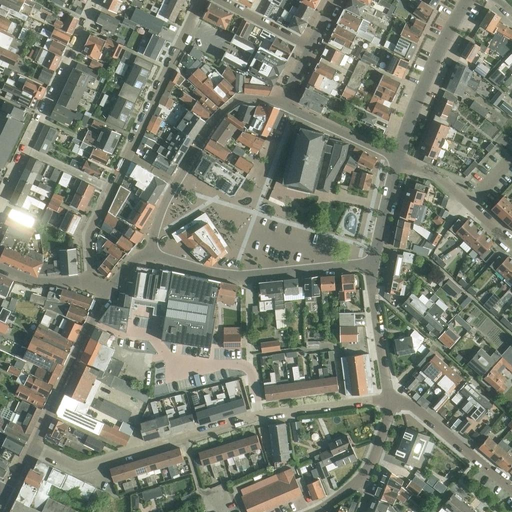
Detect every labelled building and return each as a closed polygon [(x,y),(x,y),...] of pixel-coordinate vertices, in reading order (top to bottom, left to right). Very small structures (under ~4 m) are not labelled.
[(0,0),(0,3),(19,12),(23,3),(16,0),(0,0)] [(16,0),(23,3),(33,8),(40,11),(41,7),(35,4),(27,0),(16,0)] [(104,0),(101,6),(116,13),(122,2),(116,0),(104,0)] [(133,0),(132,4),(140,9),(143,4),(135,0),(133,0)] [(159,1),(163,3),(180,11),(185,0),(170,0),(169,0),(157,0),(159,1)] [(320,0),(300,0),(300,2),(301,2),(315,10),(320,0)] [(378,10),(369,6),(357,0),(350,0),(346,9),(360,16),(364,9),(366,10),(367,8),(369,9),(367,12),(376,17),(379,11),(378,11),(378,10)] [(395,8),(381,0),(357,0),(369,6),(371,0),(372,0),(378,3),(378,4),(387,9),(387,10),(392,13),(395,8)] [(419,0),(408,0),(412,3),(413,0),(414,0),(417,2),(415,5),(417,6),(413,13),(428,23),(434,10),(419,0)] [(262,14),(268,17),(274,4),(269,1),(262,14)] [(315,10),(301,2),(297,9),(293,6),(290,12),(308,22),(315,10)] [(28,17),(19,12),(0,3),(0,16),(5,19),(7,16),(6,16),(8,13),(26,21),(28,17)] [(174,22),(180,11),(163,3),(160,9),(153,6),(151,11),(157,14),(156,17),(152,16),(165,22),(167,23),(169,19),(174,22)] [(210,3),(203,18),(226,30),(233,14),(211,3),(210,3)] [(131,18),(134,11),(128,9),(124,17),(130,20),(131,18)] [(165,22),(152,16),(151,17),(135,9),(134,11),(131,18),(150,27),(148,33),(153,35),(146,49),(140,47),(137,53),(143,56),(144,55),(155,60),(165,40),(157,36),(165,22)] [(355,34),(372,42),(375,37),(358,29),(363,19),(345,10),(338,23),(356,33),(355,34)] [(511,30),(498,22),(501,18),(489,10),(488,12),(489,12),(480,26),(494,34),(496,31),(509,38),(504,46),(499,43),(494,52),(502,57),(511,47),(511,30)] [(308,22),(290,12),(286,20),(279,17),(276,22),(301,35),(308,22)] [(102,30),(112,35),(119,21),(102,13),(101,16),(99,16),(97,19),(98,21),(97,23),(104,26),(102,30)] [(54,25),(57,19),(48,15),(45,21),(54,25)] [(11,22),(5,19),(0,16),(0,27),(7,31),(11,22)] [(57,19),(54,25),(53,26),(72,35),(79,20),(69,16),(66,22),(63,21),(63,23),(56,20),(57,19)] [(122,24),(133,30),(136,24),(125,19),(122,24)] [(412,27),(423,32),(427,24),(416,19),(412,27)] [(243,20),(238,31),(236,35),(242,38),(250,23),(243,20)] [(423,32),(412,27),(406,24),(401,35),(418,43),(423,32)] [(356,38),(357,39),(359,37),(337,26),(328,44),(342,51),(344,46),(350,49),(356,38)] [(51,38),(67,45),(71,36),(55,29),(53,34),(43,29),(41,33),(48,37),(49,37),(51,38)] [(0,47),(15,54),(17,50),(9,46),(13,37),(0,30),(0,47)] [(269,50),(288,60),(295,47),(263,30),(260,36),(273,43),(269,50)] [(117,59),(119,56),(122,48),(113,43),(113,45),(89,34),(84,44),(85,45),(81,53),(97,61),(103,46),(110,49),(108,55),(117,59)] [(223,63),(274,87),(287,61),(236,36),(232,45),(256,57),(252,67),(227,54),(223,63)] [(23,46),(30,48),(32,39),(25,37),(23,46)] [(495,46),(498,41),(491,37),(489,41),(495,46)] [(384,47),(410,60),(417,45),(401,38),(400,40),(401,41),(398,47),(396,46),(397,46),(387,41),(384,47)] [(44,48),(62,56),(66,47),(48,39),(44,48)] [(482,44),(480,47),(471,42),(462,57),(471,62),(471,61),(476,65),(481,56),(476,53),(478,49),(484,53),(487,48),(482,44)] [(342,66),(345,66),(349,57),(327,46),(321,57),(339,66),(340,65),(342,66)] [(18,56),(15,54),(0,47),(0,65),(2,66),(1,65),(3,61),(14,66),(18,56)] [(38,63),(55,71),(61,58),(38,47),(33,58),(38,61),(38,63)] [(361,59),(362,58),(365,52),(366,50),(359,47),(355,56),(361,59)] [(189,55),(200,61),(204,54),(193,48),(189,55)] [(365,52),(362,58),(376,66),(379,59),(365,52)] [(511,54),(505,62),(504,62),(497,70),(501,73),(508,65),(509,67),(511,63),(511,54)] [(385,70),(402,78),(409,63),(392,55),(385,70)] [(114,65),(134,74),(136,70),(122,64),(125,58),(119,56),(117,59),(114,65)] [(136,75),(147,80),(155,62),(144,57),(136,75)] [(89,66),(99,71),(102,65),(91,60),(89,66)] [(356,67),(367,72),(370,65),(359,60),(356,67)] [(315,72),(338,83),(339,83),(332,80),(337,70),(319,62),(315,72)] [(473,70),(484,78),(490,70),(479,62),(473,70)] [(85,88),(85,87),(89,80),(94,82),(97,75),(96,72),(78,63),(75,69),(74,69),(69,80),(85,88)] [(469,87),(475,92),(479,82),(470,78),(473,72),(466,67),(458,63),(451,79),(469,87)] [(134,74),(114,65),(110,75),(116,78),(120,68),(134,74)] [(234,87),(223,77),(216,71),(209,66),(202,73),(198,69),(188,78),(206,95),(207,95),(220,108),(230,99),(236,94),(235,93),(232,90),(234,87)] [(38,80),(48,85),(54,72),(44,67),(38,80)] [(364,79),(367,72),(356,67),(353,74),(364,79)] [(244,93),(245,79),(245,76),(235,73),(228,69),(223,77),(234,87),(232,90),(235,93),(235,92),(244,93)] [(169,83),(175,87),(176,85),(179,86),(185,79),(176,71),(169,83)] [(0,78),(0,80),(6,83),(9,75),(3,72),(0,78)] [(335,90),(338,83),(315,72),(308,84),(315,87),(330,95),(333,89),(335,90)] [(361,85),(364,79),(353,74),(350,80),(361,85)] [(139,97),(147,80),(136,75),(128,92),(139,97)] [(373,82),(396,93),(400,84),(383,75),(378,85),(373,82)] [(23,92),(40,99),(41,100),(47,89),(22,77),(20,82),(26,85),(23,92)] [(269,96),(274,87),(253,77),(251,79),(245,79),(244,93),(269,96)] [(475,93),(475,92),(469,87),(451,79),(446,90),(462,97),(464,92),(473,98),(476,93),(475,93)] [(90,90),(85,87),(85,88),(69,80),(63,92),(79,99),(80,99),(83,91),(88,94),(90,90)] [(358,92),(361,85),(350,80),(347,86),(358,92)] [(391,102),(396,93),(373,82),(371,86),(376,89),(374,94),(391,102)] [(40,99),(23,92),(5,83),(3,87),(16,93),(13,99),(19,102),(35,110),(40,99)] [(171,93),(175,87),(169,83),(165,90),(171,93)] [(208,111),(213,115),(219,109),(195,87),(192,84),(189,87),(201,99),(198,103),(208,111)] [(312,91),(315,87),(308,84),(306,89),(299,103),(321,114),(328,99),(312,91)] [(98,100),(104,103),(108,93),(103,90),(98,100)] [(490,102),(496,107),(505,96),(499,91),(490,102)] [(85,101),(80,99),(79,99),(63,92),(58,103),(74,111),(78,103),(83,105),(85,101)] [(130,115),(139,97),(128,92),(119,110),(130,115)] [(198,103),(196,101),(195,102),(183,92),(179,98),(187,104),(187,105),(191,107),(191,106),(193,108),(191,112),(191,113),(206,122),(206,121),(207,121),(213,115),(208,111),(198,103)] [(436,116),(447,121),(451,125),(453,127),(460,132),(465,125),(456,119),(458,115),(450,111),(453,103),(456,104),(458,99),(454,96),(446,92),(443,98),(436,116)] [(159,104),(170,109),(174,101),(163,95),(159,104)] [(180,104),(174,101),(171,108),(177,110),(180,104)] [(471,107),(485,117),(489,112),(475,101),(471,107)] [(0,169),(0,168),(3,169),(24,123),(20,121),(24,111),(4,102),(2,108),(0,107),(0,169)] [(372,113),(389,121),(393,110),(377,102),(372,113)] [(92,114),(97,116),(102,106),(97,104),(92,114)] [(237,119),(248,125),(256,107),(241,105),(240,105),(234,109),(240,113),(237,119)] [(270,106),(269,105),(268,107),(257,107),(253,116),(254,116),(253,120),(252,120),(250,124),(256,127),(259,128),(257,133),(268,137),(272,127),(280,110),(270,106)] [(69,136),(71,131),(73,128),(65,124),(71,112),(57,106),(54,112),(52,111),(45,125),(57,131),(69,136)] [(153,117),(158,119),(162,109),(158,107),(153,117)] [(122,133),(130,115),(119,110),(111,128),(122,133)] [(206,122),(191,113),(187,110),(174,128),(179,131),(193,140),(194,140),(206,122)] [(248,125),(237,119),(233,116),(234,114),(233,113),(234,112),(232,111),(229,113),(224,119),(236,129),(239,130),(242,132),(245,133),(248,125)] [(361,120),(374,126),(378,118),(365,112),(361,120)] [(429,132),(446,138),(451,125),(447,121),(436,116),(429,132)] [(163,121),(158,119),(153,117),(151,122),(160,126),(163,121)] [(230,138),(236,129),(224,119),(211,138),(220,144),(220,145),(222,146),(223,146),(224,147),(226,145),(230,147),(234,140),(230,138)] [(99,136),(99,137),(116,145),(120,136),(121,134),(105,127),(105,126),(94,120),(91,126),(101,131),(99,136)] [(52,140),(57,131),(45,125),(39,138),(48,142),(50,139),(52,140)] [(302,130),(296,128),(283,185),(315,193),(323,189),(341,166),(349,144),(330,140),(329,137),(324,134),(303,128),(302,130)] [(141,143),(145,145),(153,148),(158,137),(147,129),(141,143)] [(88,131),(82,143),(94,148),(95,146),(112,153),(116,145),(99,137),(99,136),(88,131)] [(185,153),(193,140),(179,131),(175,136),(170,134),(168,137),(166,142),(185,153)] [(252,136),(245,133),(242,132),(237,140),(251,148),(251,147),(257,138),(252,136)] [(429,132),(425,142),(442,149),(446,139),(429,132)] [(46,147),(48,142),(39,138),(37,143),(46,147)] [(230,151),(224,147),(223,146),(222,146),(220,145),(220,144),(211,138),(204,150),(223,162),(230,151)] [(257,138),(251,147),(260,151),(265,142),(257,138)] [(110,156),(94,148),(82,143),(74,139),(72,143),(80,147),(77,154),(83,157),(85,152),(91,155),(89,159),(105,167),(110,156)] [(178,165),(185,153),(166,142),(163,146),(168,149),(163,157),(178,165)] [(424,142),(420,153),(426,156),(423,162),(436,168),(439,160),(438,160),(442,149),(424,142)] [(43,153),(46,147),(37,143),(34,149),(43,153)] [(489,152),(495,146),(491,143),(485,149),(489,152)] [(233,152),(242,158),(246,152),(236,147),(233,152)] [(372,170),(378,159),(355,147),(353,152),(358,154),(359,152),(362,154),(357,163),(372,170)] [(179,166),(178,165),(163,157),(159,154),(158,156),(148,150),(144,158),(153,163),(153,164),(173,176),(179,166)] [(223,162),(204,150),(199,159),(192,171),(232,195),(237,193),(247,177),(223,162)] [(475,160),(479,164),(484,158),(481,155),(475,160)] [(26,169),(42,177),(48,165),(31,157),(26,169)] [(349,161),(357,165),(358,165),(355,164),(357,160),(351,157),(349,161)] [(84,160),(82,164),(73,159),(70,165),(100,179),(104,170),(84,160)] [(248,174),(253,166),(244,160),(238,168),(248,174)] [(355,170),(357,165),(349,161),(344,170),(347,171),(349,167),(355,170)] [(473,170),(478,164),(475,161),(469,167),(473,170)] [(133,179),(161,195),(168,183),(137,165),(137,166),(131,162),(125,177),(129,179),(130,177),(133,179)] [(49,180),(56,183),(61,171),(55,168),(49,180)] [(41,181),(42,177),(26,169),(21,180),(32,185),(35,178),(41,181)] [(369,191),(373,175),(361,171),(360,174),(353,172),(349,187),(369,191)] [(58,185),(63,187),(66,188),(72,177),(64,173),(58,185)] [(76,193),(90,199),(96,188),(82,181),(77,179),(74,185),(79,187),(76,193)] [(154,206),(161,195),(133,179),(131,183),(140,188),(136,195),(140,197),(154,206)] [(38,188),(32,185),(21,180),(16,191),(27,196),(29,190),(49,198),(51,194),(45,191),(38,188)] [(408,188),(405,200),(423,206),(426,195),(428,196),(430,187),(416,183),(414,190),(408,188)] [(59,196),(63,187),(58,185),(51,200),(61,205),(62,200),(63,198),(59,196)] [(129,191),(120,185),(108,212),(112,214),(129,191)] [(40,202),(27,196),(16,191),(11,202),(22,207),(25,208),(27,208),(29,203),(43,210),(45,205),(40,202)] [(90,199),(76,193),(74,198),(69,196),(65,204),(74,208),(75,206),(85,211),(89,203),(91,204),(93,200),(90,199)] [(511,204),(503,196),(491,210),(499,218),(511,204)] [(156,207),(154,206),(140,197),(143,199),(135,210),(149,218),(156,207)] [(60,207),(61,205),(51,200),(48,208),(66,216),(63,223),(76,230),(82,217),(60,207)] [(419,205),(418,204),(405,200),(400,216),(419,222),(421,214),(417,213),(419,205)] [(511,204),(499,218),(508,226),(511,220),(511,204)] [(444,220),(448,215),(440,209),(436,215),(444,220)] [(142,229),(149,218),(135,210),(128,221),(142,229)] [(123,235),(137,244),(144,234),(119,219),(119,218),(112,214),(108,212),(104,222),(114,229),(116,224),(126,231),(123,235)] [(8,216),(5,224),(9,226),(32,236),(35,229),(35,228),(9,216),(8,216)] [(459,219),(449,229),(455,235),(456,234),(462,239),(475,226),(468,219),(464,224),(459,219)] [(215,258),(216,258),(225,249),(206,220),(198,222),(177,235),(181,240),(192,250),(190,252),(196,258),(203,265),(212,255),(215,258)] [(394,246),(410,250),(412,243),(406,242),(410,223),(399,220),(394,246)] [(123,235),(114,229),(104,222),(102,228),(118,240),(115,244),(129,254),(137,244),(123,235)] [(433,244),(435,246),(441,235),(435,232),(433,237),(429,233),(422,228),(416,225),(414,225),(414,227),(413,230),(433,244)] [(0,247),(5,249),(7,245),(25,251),(27,247),(32,236),(9,226),(4,237),(0,244),(0,247)] [(475,226),(462,239),(474,250),(487,236),(475,226)] [(487,236),(474,250),(480,256),(479,257),(486,262),(495,252),(490,247),(494,243),(487,236)] [(110,254),(119,261),(126,254),(108,240),(101,248),(103,249),(100,253),(96,254),(97,259),(99,259),(99,257),(98,256),(99,253),(107,259),(110,254)] [(428,256),(435,246),(433,244),(429,250),(415,245),(413,251),(428,256)] [(7,245),(0,260),(0,261),(36,276),(42,260),(41,252),(27,247),(25,251),(7,245)] [(42,260),(44,276),(48,276),(78,274),(76,249),(60,250),(60,260),(54,261),(54,264),(48,265),(48,263),(43,263),(46,258),(42,256),(42,260)] [(398,278),(404,280),(398,278),(402,262),(412,264),(414,255),(409,254),(404,252),(403,256),(393,253),(388,276),(398,278)] [(112,270),(119,261),(110,254),(107,259),(99,253),(98,256),(99,257),(101,257),(103,258),(101,262),(103,263),(98,269),(107,278),(112,270)] [(434,253),(431,257),(437,263),(440,259),(434,253)] [(218,260),(216,258),(215,258),(212,255),(203,265),(211,267),(218,261),(218,260)] [(499,256),(489,266),(496,272),(497,271),(501,274),(511,262),(511,259),(508,256),(504,261),(499,256)] [(440,259),(437,263),(443,268),(447,264),(440,259)] [(511,262),(501,274),(511,284),(511,282),(511,262)] [(133,283),(128,282),(127,282),(125,294),(122,293),(119,293),(117,306),(130,308),(131,304),(154,308),(153,316),(165,317),(172,271),(160,269),(159,273),(154,272),(154,270),(151,270),(147,269),(147,271),(135,270),(134,278),(133,283)] [(165,317),(161,342),(219,344),(219,317),(217,317),(217,300),(221,282),(172,271),(165,317)] [(342,284),(339,285),(340,301),(350,300),(350,291),(356,290),(355,286),(357,284),(357,280),(355,279),(354,274),(342,275),(342,284)] [(436,282),(441,287),(448,279),(443,274),(436,282)] [(0,275),(0,293),(6,296),(13,281),(0,275)] [(322,293),(322,307),(328,307),(328,293),(329,293),(329,290),(335,290),(334,276),(321,277),(322,293)] [(403,285),(404,280),(398,278),(388,276),(385,292),(384,297),(389,302),(391,295),(392,296),(393,293),(404,296),(406,286),(403,285)] [(306,279),(306,287),(305,297),(320,296),(319,277),(306,279)] [(459,283),(465,288),(468,284),(462,279),(459,283)] [(305,297),(306,287),(299,288),(298,280),(284,281),(286,295),(299,293),(299,299),(305,298),(305,297)] [(443,287),(455,298),(461,291),(449,280),(443,287)] [(285,312),(285,304),(282,281),(260,284),(261,294),(260,294),(260,296),(261,302),(258,303),(259,312),(265,311),(264,302),(274,301),(275,310),(278,310),(279,320),(271,320),(262,319),(261,334),(271,334),(271,329),(280,328),(280,329),(287,329),(285,312)] [(221,282),(219,294),(235,297),(238,286),(221,282)] [(54,304),(66,305),(67,302),(70,302),(79,305),(85,307),(90,310),(94,300),(93,300),(93,299),(77,294),(77,293),(61,289),(57,288),(50,287),(47,297),(45,302),(54,304)] [(471,287),(468,291),(474,296),(477,293),(471,287)] [(419,321),(435,303),(439,299),(432,292),(428,297),(430,299),(425,305),(413,293),(402,305),(419,321)] [(45,302),(47,297),(31,293),(29,301),(44,305),(45,302)] [(477,299),(483,305),(487,301),(480,295),(477,299)] [(487,301),(483,305),(489,310),(493,307),(487,301)] [(71,305),(66,305),(54,304),(45,302),(44,305),(43,309),(52,311),(60,314),(84,324),(89,312),(84,309),(71,305)] [(435,303),(419,321),(431,331),(430,334),(432,336),(435,335),(436,336),(447,324),(439,317),(444,312),(435,303)] [(110,305),(99,321),(126,333),(130,308),(117,306),(110,305)] [(0,324),(8,327),(11,318),(0,313),(0,324)] [(339,315),(340,327),(355,327),(355,315),(339,315)] [(468,331),(471,328),(459,316),(456,319),(468,331)] [(501,322),(508,327),(511,323),(505,318),(501,322)] [(56,327),(54,332),(75,342),(82,326),(68,320),(68,321),(63,319),(59,328),(56,327)] [(34,336),(70,353),(75,343),(44,329),(45,327),(39,325),(34,336)] [(449,326),(438,338),(450,348),(460,337),(450,328),(451,327),(449,326)] [(80,361),(100,369),(117,377),(121,367),(109,361),(114,349),(109,347),(112,341),(108,339),(111,334),(96,327),(80,361)] [(355,327),(340,327),(340,340),(357,339),(357,327),(355,327)] [(330,330),(331,343),(338,342),(336,329),(330,330)] [(224,334),(224,349),(241,349),(241,334),(224,334)] [(396,347),(394,347),(396,356),(414,352),(413,348),(419,341),(413,335),(411,338),(411,337),(395,340),(396,347)] [(28,348),(42,354),(64,365),(69,355),(33,338),(28,348)] [(279,339),(261,342),(262,352),(281,349),(279,339)] [(415,362),(421,367),(433,354),(427,348),(415,362)] [(492,366),(502,355),(496,351),(490,357),(481,349),(468,364),(482,376),(491,366),(492,366)] [(59,376),(64,365),(42,354),(38,361),(45,364),(43,368),(59,376)] [(341,357),(346,396),(374,393),(369,354),(341,357)] [(435,382),(448,367),(435,355),(422,370),(435,382)] [(511,364),(502,355),(492,366),(491,367),(493,368),(484,378),(497,390),(506,380),(497,371),(503,364),(511,372),(511,364)] [(278,399),(275,375),(272,356),(265,357),(266,365),(269,364),(272,386),(264,387),(266,400),(278,399)] [(99,371),(100,369),(80,361),(65,394),(85,404),(98,411),(102,402),(87,395),(95,379),(106,384),(110,375),(99,371)] [(25,385),(49,397),(53,387),(31,377),(10,367),(8,372),(19,377),(17,381),(25,385)] [(290,397),(302,395),(298,367),(293,367),(295,383),(288,384),(290,397)] [(314,394),(312,380),(305,381),(304,371),(299,372),(298,367),(302,395),(314,394)] [(448,367),(435,382),(446,391),(431,407),(436,412),(455,391),(453,389),(462,379),(448,367)] [(54,385),(59,376),(43,368),(41,372),(37,370),(35,374),(36,376),(54,385)] [(324,379),(326,392),(338,390),(337,377),(329,378),(328,368),(323,369),(324,375),(325,379),(324,379)] [(280,374),(275,375),(278,399),(290,397),(288,384),(282,385),(280,374)] [(112,387),(116,378),(110,375),(106,384),(112,387)] [(405,386),(410,390),(418,381),(413,377),(405,386)] [(118,390),(122,380),(116,378),(112,387),(118,390)] [(314,394),(326,392),(324,379),(312,380),(314,394)] [(123,392),(127,383),(122,380),(118,390),(123,392)] [(228,392),(229,397),(232,396),(234,396),(237,395),(237,394),(235,387),(237,386),(236,381),(225,383),(228,392)] [(129,395),(133,386),(127,383),(123,392),(129,395)] [(466,395),(469,398),(475,391),(467,383),(451,400),(457,405),(466,395)] [(15,395),(43,408),(48,398),(20,385),(15,395)] [(134,397),(138,388),(133,386),(129,395),(134,397)] [(140,400),(144,390),(138,388),(134,397),(140,400)] [(144,390),(140,400),(145,402),(150,393),(144,390)] [(472,404),(476,407),(484,398),(475,391),(469,398),(464,403),(469,407),(472,404)] [(235,414),(231,403),(225,404),(223,399),(225,398),(224,393),(216,396),(217,399),(217,400),(218,400),(220,406),(219,406),(222,418),(235,414)] [(81,413),(85,404),(65,394),(56,412),(58,416),(99,435),(104,424),(81,413)] [(208,410),(211,421),(222,418),(219,406),(220,406),(218,400),(217,400),(217,399),(212,401),(209,394),(203,396),(205,403),(206,403),(208,410)] [(206,404),(202,405),(199,395),(191,397),(200,425),(211,421),(208,410),(206,404)] [(236,401),(234,396),(232,396),(229,397),(231,403),(235,414),(246,411),(243,399),(236,401)] [(484,398),(476,407),(469,414),(478,422),(493,406),(484,398)] [(103,413),(109,402),(103,400),(102,402),(98,411),(103,413)] [(15,424),(32,432),(42,410),(32,405),(31,406),(22,402),(16,414),(19,415),(15,424)] [(109,416),(114,405),(109,402),(103,413),(109,416)] [(172,433),(167,416),(159,418),(155,402),(150,403),(155,419),(160,437),(172,433)] [(177,407),(180,418),(183,430),(196,426),(192,414),(186,416),(184,411),(186,410),(184,405),(182,406),(181,402),(176,403),(177,407)] [(114,419),(120,407),(114,405),(109,416),(114,419)] [(120,421),(125,410),(120,407),(114,419),(120,421)] [(183,430),(180,418),(174,420),(172,414),(174,414),(173,408),(165,411),(167,416),(172,433),(183,430)] [(125,424),(126,423),(131,413),(125,410),(120,421),(123,423),(125,424)] [(160,437),(155,419),(151,420),(149,415),(142,418),(140,424),(142,429),(140,430),(144,442),(160,437)] [(32,432),(15,424),(0,417),(0,429),(27,441),(32,432)] [(44,439),(58,445),(68,425),(54,418),(47,433),(44,439)] [(456,429),(463,434),(471,424),(465,419),(456,429)] [(292,423),(294,442),(302,441),(300,422),(292,423)] [(104,424),(99,435),(100,435),(125,447),(130,436),(134,428),(134,427),(126,423),(125,424),(123,423),(119,431),(105,424),(104,424)] [(275,469),(290,463),(285,423),(269,425),(273,462),(275,462),(275,469)] [(484,437),(492,429),(487,425),(479,433),(484,437)] [(73,435),(82,439),(85,434),(76,429),(73,435)] [(421,455),(428,438),(412,431),(411,434),(406,432),(396,457),(419,466),(424,456),(421,455)] [(482,437),(476,432),(470,439),(475,443),(482,437)] [(0,450),(0,475),(5,478),(16,454),(20,456),(25,443),(7,435),(0,450)] [(245,439),(249,451),(261,448),(257,435),(245,439)] [(84,445),(101,453),(105,444),(89,436),(84,445)] [(315,463),(352,447),(347,436),(328,444),(330,449),(313,456),(316,462),(315,463)] [(488,456),(497,445),(488,437),(479,448),(488,456)] [(244,453),(249,451),(245,439),(233,442),(242,471),(247,470),(245,464),(243,458),(245,457),(244,453)] [(238,472),(242,471),(233,442),(222,446),(226,459),(233,456),(238,472)] [(464,464),(468,458),(450,443),(445,449),(464,464)] [(497,464),(509,450),(505,446),(502,449),(497,445),(488,456),(497,464)] [(219,461),(226,459),(222,446),(211,449),(218,472),(222,471),(219,461)] [(314,463),(320,476),(321,479),(329,476),(325,466),(333,462),(333,460),(335,459),(338,467),(357,458),(352,447),(315,463),(314,463)] [(168,452),(172,464),(184,461),(180,448),(168,452)] [(217,473),(218,472),(211,449),(199,453),(203,466),(210,463),(214,474),(213,474),(215,478),(219,477),(217,473)] [(509,450),(497,464),(507,472),(511,466),(511,457),(509,454),(511,451),(509,450)] [(173,469),(172,464),(168,452),(156,455),(160,468),(168,466),(172,479),(176,478),(173,469)] [(149,471),(160,468),(156,455),(145,459),(149,471)] [(137,475),(149,471),(145,459),(133,462),(137,475)] [(103,492),(104,491),(38,460),(33,470),(31,469),(23,484),(16,500),(15,500),(15,501),(11,509),(11,510),(14,511),(78,511),(48,497),(49,496),(46,495),(51,484),(89,502),(88,504),(96,508),(99,500),(105,503),(109,495),(103,492)] [(126,478),(137,475),(133,462),(122,466),(126,478)] [(114,482),(126,478),(122,466),(110,469),(114,482)] [(425,476),(429,470),(424,466),(420,473),(425,476)] [(379,485),(398,493),(403,482),(386,468),(379,485)] [(261,511),(302,495),(301,492),(295,479),(291,469),(277,475),(280,481),(241,497),(248,511),(261,511)] [(318,477),(320,476),(317,469),(311,471),(315,481),(306,485),(312,500),(325,495),(318,477)] [(406,488),(416,496),(422,489),(411,481),(406,488)] [(407,500),(398,493),(379,485),(375,496),(390,503),(394,494),(396,495),(399,497),(398,498),(404,503),(407,500)] [(144,493),(146,500),(153,498),(153,497),(160,495),(158,489),(144,493)] [(447,511),(453,511),(464,500),(455,493),(442,507),(447,511)] [(181,498),(183,504),(193,500),(190,494),(181,498)] [(377,511),(390,511),(387,509),(389,504),(374,498),(369,509),(377,511)] [(468,511),(472,508),(464,500),(453,511),(468,511)]
